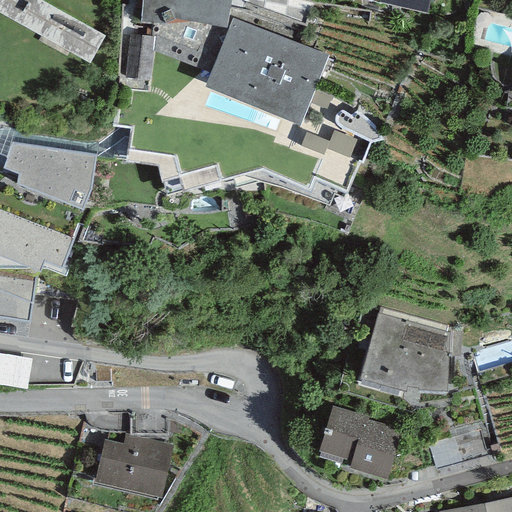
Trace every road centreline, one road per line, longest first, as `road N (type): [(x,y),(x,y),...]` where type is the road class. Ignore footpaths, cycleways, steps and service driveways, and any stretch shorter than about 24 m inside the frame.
road 1 (residential): [(251,411),(293,469),(334,498),(380,498),(511,467)]
road 2 (residential): [(0,340),(166,364),(236,362),(260,380),(251,411)]
road 3 (residential): [(251,411),(160,396),(0,398)]
